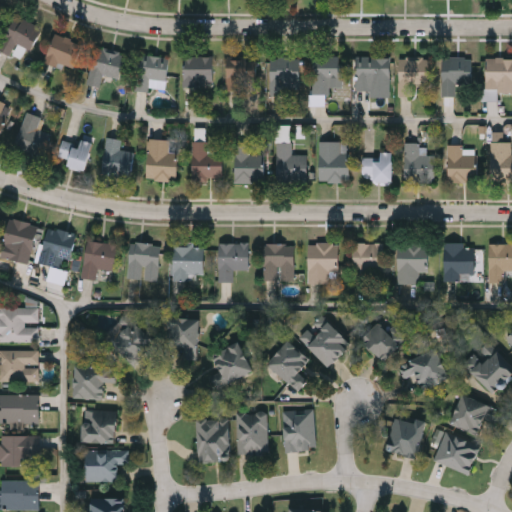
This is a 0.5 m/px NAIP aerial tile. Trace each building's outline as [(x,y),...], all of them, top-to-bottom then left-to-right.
[(8,54),(0,49),(0,42),(15,13),(42,28),(29,51),(14,43),(8,54)] [(69,70),(42,57),(54,32),(81,45),(69,70)] [(102,75),(99,86),(86,83),(94,46),(125,53),(119,79),(102,75)] [(137,89),(139,54),(167,56),(166,90),(137,89)] [(212,85),(183,85),(183,55),(212,55),(212,85)] [(340,93),(312,93),(312,55),(340,55),(340,93)] [(269,57),(299,57),(299,95),(269,95),(269,57)] [(485,57),(511,57),(511,91),(485,91),(485,57)] [(225,58),(256,58),(256,79),(240,79),(240,89),(225,89),(225,58)] [(373,79),(373,90),(357,90),(357,58),(385,58),(385,79),(373,79)] [(398,59),(431,58),(431,83),(412,83),(412,95),(399,95),(398,59)] [(442,58),(472,58),(472,82),(455,82),(455,95),(442,95),(442,58)] [(0,125),(0,99),(9,104),(0,125)] [(13,149),(24,111),(44,117),(40,130),(50,133),(42,157),(13,149)] [(511,180),(490,180),(491,131),(501,131),(501,140),(511,140),(511,180)] [(132,150),(131,177),(102,175),(104,137),(121,138),(121,149),(132,150)] [(62,140),(79,145),(81,138),(93,141),(85,171),(67,167),(69,159),(58,156),(62,140)] [(178,140),(176,180),(145,179),(147,139),(178,140)] [(192,139),(206,139),(206,153),(222,153),(222,179),(192,179),(192,139)] [(307,154),(307,181),(276,181),(276,141),(291,141),(291,154),(307,154)] [(348,141),(348,180),(318,180),(318,141),(348,141)] [(404,143),(434,143),(434,180),(404,180),(404,143)] [(249,144),(249,153),(264,153),(264,182),(234,182),(234,144),(249,144)] [(447,181),(447,145),(476,145),(476,181),(447,181)] [(362,174),(362,157),(379,157),(379,151),(392,151),(392,181),(373,181),(373,174),(362,174)] [(0,256),(8,217),(37,223),(29,262),(0,256)] [(70,259),(56,256),(54,265),(39,262),(47,226),(76,232),(70,259)] [(80,276),(88,238),(118,244),(113,271),(98,268),(96,279),(80,276)] [(128,278),(130,241),(160,243),(158,280),(128,278)] [(338,282),(308,282),(308,241),(338,241),(338,282)] [(203,243),(202,280),(172,279),(173,242),(203,243)] [(234,281),(218,280),(218,242),(248,242),(248,269),(234,269),(234,281)] [(263,279),(263,242),(294,242),(294,279),(263,279)] [(353,242),(384,242),(384,269),(368,269),(368,281),(353,281),(353,242)] [(444,242),(475,242),(475,271),(460,271),(460,280),(444,280),(444,242)] [(511,242),(511,271),(503,271),(503,281),(488,281),(488,242),(511,242)] [(417,283),(398,283),(398,243),(428,243),(428,271),(417,271),(417,283)] [(65,285),(69,271),(52,266),(48,281),(65,285)] [(0,341),(0,306),(38,306),(38,341),(0,341)] [(351,344),(329,366),(299,337),(321,314),(351,344)] [(181,358),(183,347),(165,345),(168,315),(201,319),(196,360),(181,358)] [(135,365),(108,339),(129,318),(156,343),(135,365)] [(406,338),(384,361),(361,338),(378,322),(387,331),(393,325),(406,338)] [(299,372),(308,379),(299,391),(267,364),(287,339),(310,358),(299,372)] [(253,371),(215,387),(209,374),(220,370),(212,353),(240,341),(253,371)] [(0,349),(38,349),(38,380),(0,380),(0,349)] [(449,378),(422,388),(415,371),(407,375),(402,363),(437,349),(449,378)] [(472,371),(494,349),(511,367),(511,376),(494,394),(472,371)] [(75,397),(75,364),(118,364),(118,383),(104,382),(104,397),(75,397)] [(0,393),(40,394),(40,421),(0,421),(0,393)] [(483,422),(479,433),(451,424),(461,395),(500,407),(494,426),(483,422)] [(83,442),(84,409),(117,410),(116,443),(83,442)] [(315,409),(284,411),(286,451),(317,450),(315,409)] [(267,411),(268,453),(237,454),(236,411),(267,411)] [(386,450),(394,415),(425,422),(417,457),(386,450)] [(197,418),(228,417),(229,461),(198,462),(197,418)] [(481,444),(445,432),(435,462),(471,474),(481,444)] [(0,434),(41,434),(41,465),(0,465),(0,434)] [(86,480),(86,448),(129,449),(129,464),(118,463),(118,481),(86,480)] [(0,508),(0,479),(39,479),(39,508),(0,508)] [(124,511),(89,511),(89,496),(124,496),(124,511)]
